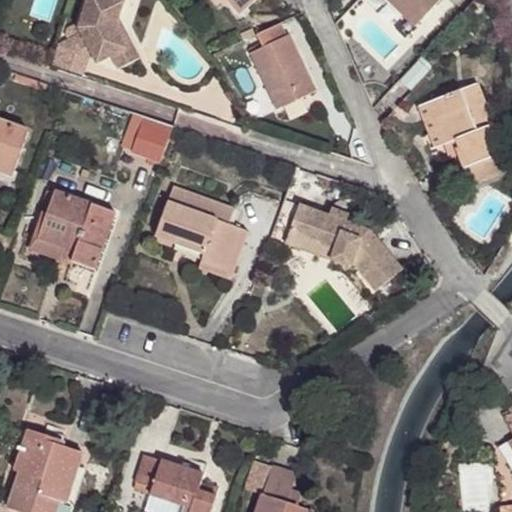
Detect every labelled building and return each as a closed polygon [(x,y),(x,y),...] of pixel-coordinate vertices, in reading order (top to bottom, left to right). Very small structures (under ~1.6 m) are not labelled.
[(88,58),(92,56),(97,65),(112,57),(126,50),(116,29),(119,20),(124,0),(88,0),(79,29),(82,34),(68,41),(58,47),(52,66),(82,76),(88,58)] [(226,0),(240,16),(258,0),(226,0)] [(387,0),(415,27),(441,0),(387,0)] [(126,50),(112,57),(118,70),(139,59),(119,20),(116,29),(126,50)] [(316,92),(290,36),(287,37),(281,24),(257,35),(263,48),(250,54),(277,110),(316,92)] [(66,36),(68,41),(82,34),(79,29),(75,26),(68,30),(66,36)] [(429,104),(445,145),(456,141),(459,150),(472,186),(506,172),(489,128),(493,127),(478,85),(429,104)] [(419,107),(436,148),(445,145),(429,104),(419,107)] [(162,162),(175,128),(145,118),(133,151),(162,162)] [(0,167),(15,173),(29,133),(0,122),(0,167)] [(445,145),(448,154),(459,150),(456,141),(445,145)] [(0,173),(13,178),(15,173),(0,167),(0,173)] [(155,237),(176,245),(178,238),(207,248),(204,255),(202,262),(226,271),(241,230),(229,226),(234,211),(173,188),(155,237)] [(65,260),(95,271),(116,214),(55,192),(54,194),(48,191),(31,238),(68,252),(65,260)] [(332,261),(351,267),(353,262),(353,260),(365,270),(364,275),(377,291),(402,270),(370,231),(347,223),(329,217),(300,206),(290,232),(320,243),(321,247),(335,252),(332,261)] [(332,210),(329,217),(347,223),(349,216),(332,210)] [(226,271),(202,262),(199,269),(230,280),(248,233),(241,230),(226,271)] [(332,261),(335,252),(321,247),(320,243),(290,232),(286,244),(332,261)] [(68,252),(31,238),(27,247),(65,261),(65,260),(68,252)] [(178,238),(176,245),(204,255),(207,248),(178,238)] [(353,260),(353,262),(364,275),(365,270),(353,260)] [(78,468),(83,453),(62,446),(65,437),(59,435),(57,440),(28,431),(15,472),(20,474),(9,508),(20,511),(72,511),(75,504),(68,502),(78,468)] [(201,485),(204,475),(145,456),(134,489),(151,494),(150,496),(182,506),(179,511),(212,511),(219,490),(201,485)] [(297,475),(272,467),(257,511),(312,511),(298,507),(288,504),(292,492),(297,475)] [(78,468),(68,502),(75,504),(85,470),(78,468)] [(302,495),(292,492),(288,504),(298,507),(302,495)]
